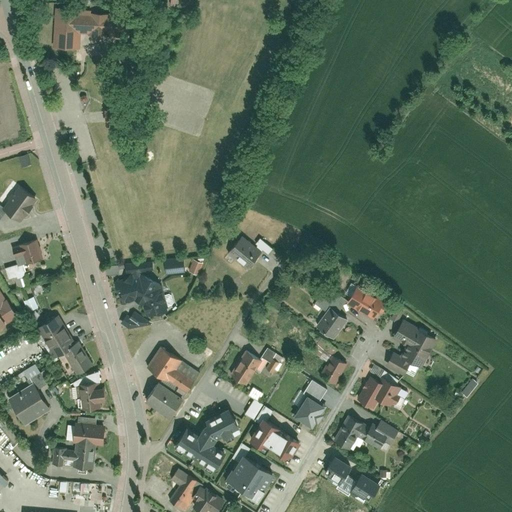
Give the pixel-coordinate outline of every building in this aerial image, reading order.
[(129,36),(130,14),(92,12),(92,10),(56,7),(54,47),(80,49),(82,33),(129,36)] [(23,165),(32,162),(28,152),(20,154),(23,165)] [(5,210),(20,220),(37,197),(18,183),(3,204),(1,207),(5,210)] [(247,267),(261,250),(243,234),(228,250),(247,267)] [(25,261),(43,256),(37,236),(11,244),(14,255),(23,252),(25,261)] [(261,236),(256,242),(268,252),(273,246),(261,236)] [(189,270),(198,273),(203,261),(194,257),(189,270)] [(167,273),(185,271),(184,258),(166,259),(167,273)] [(26,273),(22,261),(6,266),(9,278),(26,273)] [(155,313),(167,309),(166,306),(168,306),(162,285),(163,283),(137,268),(131,272),(114,279),(117,292),(120,291),(123,302),(135,298),(142,302),(146,314),(154,311),(155,313)] [(348,303),(374,317),(385,296),(359,282),(348,303)] [(0,329),(22,315),(0,283),(0,329)] [(330,305),(338,310),(347,298),(328,283),(318,296),(330,305)] [(24,299),(28,309),(37,306),(33,295),(24,299)] [(316,323),(333,336),(347,318),(338,310),(330,305),(316,323)] [(391,316),(398,320),(404,309),(397,306),(391,316)] [(128,326),(151,322),(135,309),(124,323),(128,326)] [(410,359),(423,366),(439,337),(403,317),(393,335),(406,342),(400,353),(410,359)] [(60,318),(39,330),(55,359),(66,353),(78,375),(94,367),(80,340),(73,343),(60,318)] [(147,366),(186,390),(199,370),(160,345),(147,366)] [(267,346),(261,355),(270,361),(272,357),(276,352),(267,346)] [(229,373),(246,383),(261,360),(244,349),(229,373)] [(404,371),(410,359),(400,353),(392,349),(386,361),(404,371)] [(320,372),(336,382),(348,363),(331,353),(320,372)] [(280,362),(272,357),(270,361),(266,367),(273,372),(280,362)] [(358,398),(372,406),(377,398),(390,405),(401,385),(381,374),(379,379),(370,374),(358,398)] [(149,398),(175,414),(187,394),(161,378),(149,398)] [(310,378),(289,415),(307,425),(310,420),(313,422),(322,405),(317,402),(325,386),(310,378)] [(303,381),(293,383),(294,391),(304,389),(303,381)] [(10,397),(25,423),(50,408),(34,383),(10,397)] [(79,385),(82,412),(99,410),(98,404),(108,403),(106,391),(98,392),(97,383),(79,385)] [(255,396),(259,399),(264,391),(254,384),(249,392),(255,396)] [(245,411),(255,417),(264,402),(259,399),(255,396),(245,411)] [(237,425),(228,406),(204,418),(206,422),(202,426),(217,436),(237,425)] [(348,412),(333,437),(349,448),(358,434),(363,436),(370,425),(348,412)] [(262,415),(249,436),(263,445),(265,441),(273,446),(272,448),(284,456),(287,450),(293,454),(301,440),(284,429),(282,432),(274,427),(276,424),(262,415)] [(370,425),(363,436),(379,446),(384,438),(390,442),(399,428),(381,417),(377,423),(373,420),(370,425)] [(105,426),(77,424),(75,450),(55,448),(53,465),(61,466),(62,458),(76,460),(75,470),(91,471),(94,444),(103,445),(105,426)] [(174,442),(212,468),(224,450),(212,442),(217,436),(202,426),(197,432),(186,424),(174,442)] [(225,479),(256,499),(273,471),(242,452),(225,479)] [(344,476),(351,466),(335,456),(326,471),(341,481),(344,476)] [(181,485),(188,474),(172,463),(165,473),(181,485)] [(375,492),(380,484),(362,473),(355,484),(352,489),(358,493),(359,492),(369,498),(373,491),(375,492)] [(195,497),(204,485),(188,474),(181,485),(171,499),(186,510),(195,497)] [(352,489),(355,484),(344,476),(341,481),(337,487),(349,494),(352,489)] [(91,493),(91,482),(72,481),(71,492),(91,493)] [(216,511),(224,499),(204,485),(195,497),(197,499),(193,505),(203,511),(204,511),(209,506),(216,511)]
